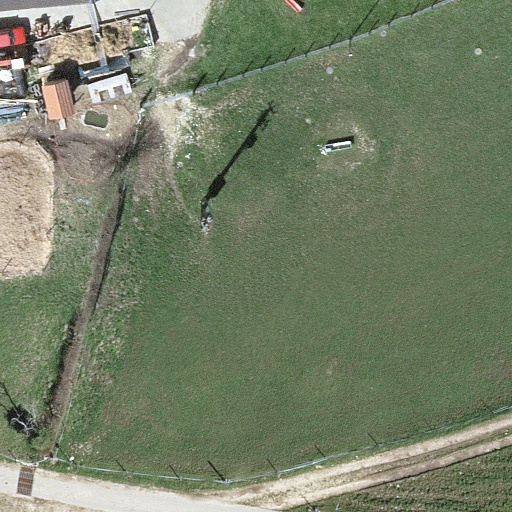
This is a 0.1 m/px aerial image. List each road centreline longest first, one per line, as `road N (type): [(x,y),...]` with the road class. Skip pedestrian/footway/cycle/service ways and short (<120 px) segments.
road 1 (track): [(511,424),(206,511)]
road 2 (unclassified): [(196,511),(0,476)]
